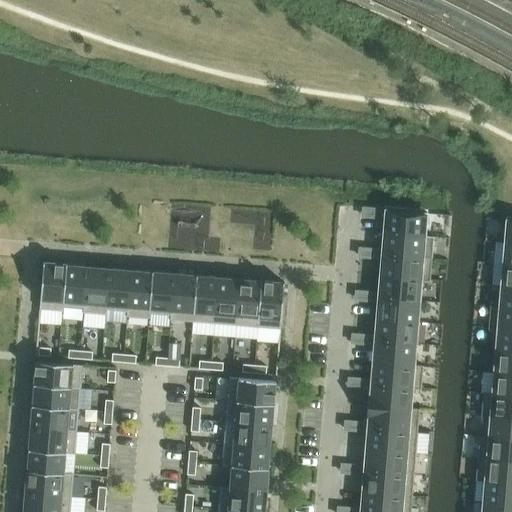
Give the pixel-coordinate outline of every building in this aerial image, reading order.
[(375,217),(375,209),(363,208),(363,209),(363,216),(375,217)] [(426,214),(386,210),(384,233),(424,236),(426,214)] [(383,250),(383,254),(423,258),(423,257),(424,236),(384,233),(383,250)] [(359,256),(371,257),(371,253),(371,249),(360,249),(359,256)] [(371,249),(371,253),(371,257),(382,258),(383,254),(383,250),(371,249)] [(383,254),(382,258),(381,276),(421,279),(421,280),(430,281),(432,257),(423,257),(423,258),(383,254)] [(40,309),(63,311),(66,265),(44,263),(40,309)] [(511,265),(504,264),(502,286),(511,286),(511,265)] [(83,313),(84,313),(88,267),(67,265),(66,265),(63,311),(64,311),(64,306),(84,308),(83,313)] [(84,313),(106,315),(110,269),(88,267),(84,313)] [(127,316),(128,317),(132,270),(110,269),(106,315),(107,315),(107,310),(127,312),(127,316)] [(128,317),(149,318),(153,272),(152,272),(132,270),(128,317)] [(170,320),(171,320),(175,274),(153,272),(149,318),(151,318),(151,314),(171,315),(170,320)] [(171,320),(193,322),(197,275),(175,274),(171,320)] [(193,322),(215,324),(218,278),(198,276),(198,275),(197,275),(193,322)] [(421,279),(381,276),(379,293),(379,297),(419,301),(421,280),(421,279)] [(215,324),(236,325),(240,279),(218,278),(215,324)] [(236,325),(258,327),(262,281),(261,281),(240,279),(236,325)] [(285,283),(262,281),(258,327),(281,329),(285,283)] [(511,286),(502,286),(500,306),(500,307),(511,308),(511,286)] [(356,291),(356,299),(367,300),(368,292),(356,291)] [(367,300),(379,301),(379,297),(379,293),(368,292),(367,300)] [(379,297),(379,301),(377,319),(417,322),(419,301),(379,297)] [(511,308),(500,307),(500,306),(491,306),(489,329),(498,330),(498,329),(511,330),(511,308)] [(417,322),(377,319),(376,336),(376,340),(416,344),(417,322)] [(496,350),(511,351),(511,330),(498,329),(498,330),(496,350)] [(352,343),(364,343),(364,336),(353,335),(352,343)] [(364,336),(364,343),(375,344),(376,340),(376,336),(364,336)] [(375,344),(374,362),(414,366),(414,365),(416,344),(376,340),(375,344)] [(51,357),(51,349),(39,348),(39,356),(51,357)] [(81,351),(69,350),(68,358),(80,359),(81,351)] [(511,373),(511,351),(496,350),(495,372),(511,373)] [(81,351),(80,359),(92,360),(93,352),(81,351)] [(124,363),(125,355),(113,354),(112,362),(124,363)] [(125,355),(124,363),(136,364),(137,356),(125,355)] [(167,366),(168,358),(156,357),(156,365),(167,366)] [(180,359),(168,358),(167,366),(180,367),(180,359)] [(211,362),(200,361),(199,369),(211,370),(211,362)] [(83,365),(36,362),(34,384),(81,388),(83,365)] [(223,371),(223,363),(211,362),(211,370),(223,371)] [(372,380),(372,384),(412,387),(412,388),(421,389),(423,365),(414,365),(414,366),(374,362),(372,380)] [(254,373),(255,365),(243,364),(242,372),(254,373)] [(255,365),(254,373),(266,374),(267,366),(255,365)] [(116,371),(108,370),(107,382),(115,383),(116,371)] [(493,394),(511,395),(511,373),(495,372),(493,393),(493,394)] [(203,378),(195,377),(194,389),(202,390),(203,378)] [(274,404),(276,381),(230,378),(228,400),(274,404)] [(349,386),(360,387),(361,379),(349,378),(349,386)] [(372,380),(361,379),(360,387),(372,388),(372,384),(372,380)] [(81,389),(81,388),(34,384),(34,385),(35,385),(33,405),(32,406),(69,409),(71,388),(81,389)] [(412,388),(412,387),(372,384),(372,388),(371,393),(369,393),(368,405),(410,409),(410,408),(412,388)] [(511,395),(493,394),(493,393),(483,392),(481,416),(491,417),(491,416),(511,417),(511,395)] [(105,412),(113,413),(114,401),(106,400),(105,412)] [(228,400),(226,422),(272,426),(274,405),(274,404),(228,400)] [(410,409),(368,405),(367,418),(369,418),(369,423),(368,427),(418,431),(420,409),(410,408),(410,409)] [(69,409),(32,406),(31,428),(77,432),(77,431),(68,430),(69,409)] [(193,407),(192,419),(200,420),(201,408),(193,407)] [(113,413),(105,412),(104,424),(112,425),(113,413)] [(489,437),(511,439),(511,417),(491,416),(491,417),(489,436),(489,437)] [(200,420),(192,419),(191,431),(199,432),(200,420)] [(356,430),(357,422),(346,421),(345,429),(356,430)] [(224,444),(270,448),(272,426),(226,422),(226,423),(235,424),(234,444),(224,443),(224,444)] [(368,427),(369,423),(357,422),(356,430),(368,431),(368,427)] [(367,449),(416,453),(418,431),(368,427),(368,431),(367,449)] [(75,453),(77,432),(31,428),(29,449),(75,453)] [(511,439),(489,437),(489,436),(480,435),(478,458),(511,460),(511,439)] [(101,455),(109,456),(110,444),(102,444),(101,455)] [(268,468),(270,448),(224,444),(222,465),(269,469),(269,468),(268,468)] [(75,454),(75,453),(29,449),(29,450),(28,470),(27,470),(27,471),(74,475),(74,474),(64,473),(66,453),(75,454)] [(367,449),(365,466),(365,470),(414,474),(416,453),(367,449)] [(188,463),(197,463),(197,451),(189,451),(188,463)] [(109,456),(101,455),(100,467),(108,468),(109,456)] [(486,480),(511,482),(511,460),(478,458),(476,480),(486,481),(486,480)] [(197,463),(188,463),(187,475),(196,475),(197,463)] [(341,472),(353,473),(354,465),(342,464),(341,472)] [(267,491),(269,469),(222,465),(222,466),(232,467),(230,487),(220,486),(220,487),(267,491)] [(364,474),(365,470),(365,466),(354,465),(353,473),(364,474)] [(364,474),(363,492),(413,496),(414,474),(365,470),(364,474)] [(72,497),(74,475),(27,471),(25,493),(72,497)] [(511,504),(511,482),(486,480),(486,481),(484,502),(511,504)] [(98,499),(106,500),(107,488),(99,487),(98,499)] [(256,511),(265,511),(267,491),(220,487),(219,509),(256,511)] [(411,511),(413,496),(363,492),(361,510),(361,511),(411,511)] [(70,511),(72,497),(25,493),(23,511),(70,511)] [(185,506),(193,507),(194,495),(186,494),(185,506)] [(98,499),(97,511),(105,511),(106,500),(98,499)] [(511,511),(511,504),(484,502),(483,511),(511,511)]
